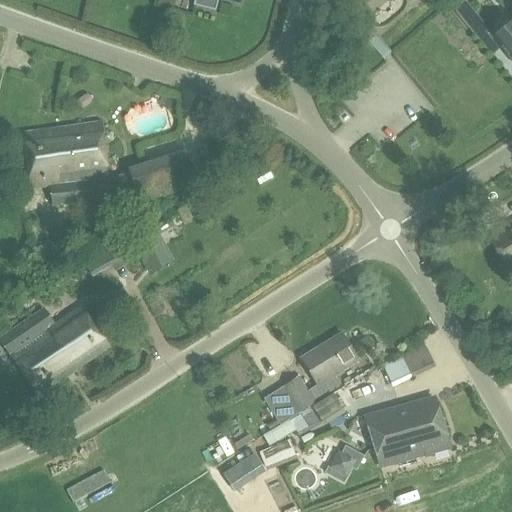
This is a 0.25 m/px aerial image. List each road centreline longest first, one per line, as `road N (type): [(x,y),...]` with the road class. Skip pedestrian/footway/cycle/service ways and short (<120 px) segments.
road 1 (unclassified): [(390,230),(77,428),(0,459)]
road 2 (unclassified): [(511,435),(390,230)]
road 3 (unclassified): [(221,92),(0,12)]
road 4 (unclassified): [(390,230),(511,152)]
